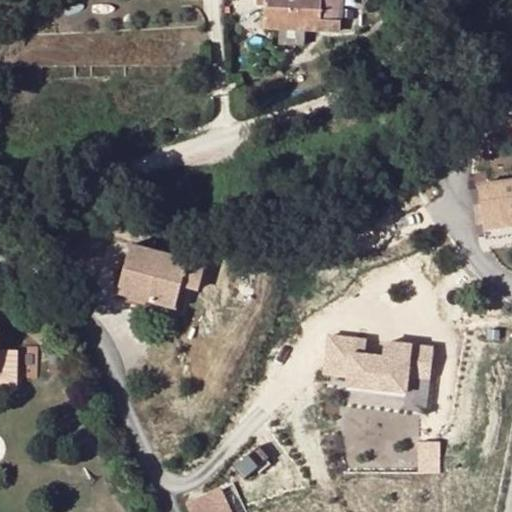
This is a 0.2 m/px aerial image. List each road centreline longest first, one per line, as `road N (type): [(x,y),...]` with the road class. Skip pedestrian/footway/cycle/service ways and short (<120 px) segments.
road 1 (residential): [(219,140),(373,66),(435,0)]
road 2 (residential): [(0,227),(164,153),(219,140)]
road 3 (track): [(0,37),(33,21),(142,0)]
road 4 (residential): [(214,0),(219,140)]
